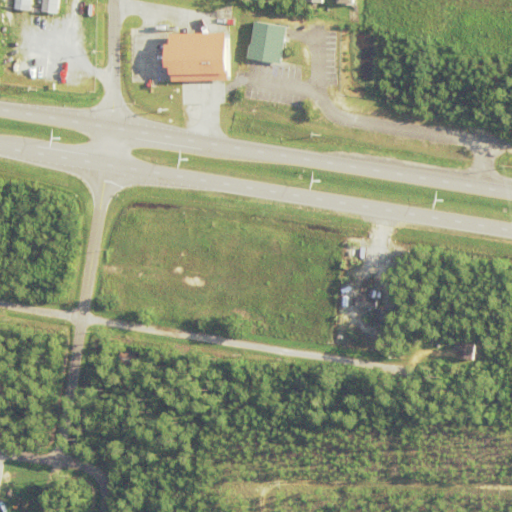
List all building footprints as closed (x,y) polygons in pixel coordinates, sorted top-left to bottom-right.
[(34,0),(33,13),(17,11),(18,0),(34,0)] [(45,14),(46,0),(62,0),(61,15),(45,14)] [(288,26),(255,21),(249,58),(282,63),(288,26)] [(171,81),(228,80),(227,32),(170,33),(170,43),(165,44),(166,67),(170,67),(171,81)] [(358,309),(360,298),(380,301),(378,312),(358,309)] [(377,327),(380,311),(395,313),(393,329),(377,327)] [(474,360),(476,345),(460,342),(458,358),(474,360)] [(121,368),(124,351),(147,355),(144,372),(121,368)] [(195,421),(205,417),(207,422),(197,426),(195,421)] [(158,447),(160,443),(179,457),(176,461),(158,447)] [(32,484),(32,489),(25,488),(25,489),(18,488),(18,487),(13,486),(14,481),(27,483),(27,481),(31,482),(31,484),(32,484)]
